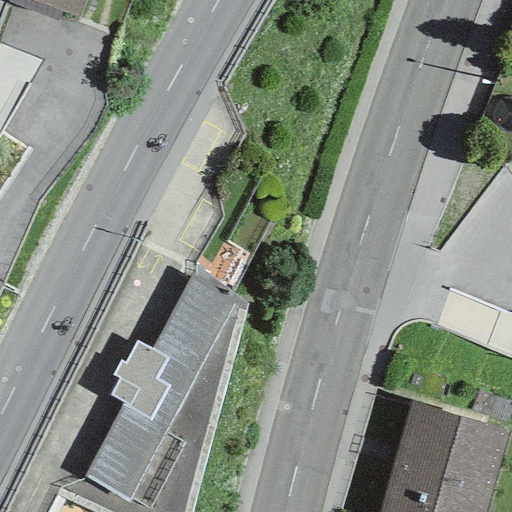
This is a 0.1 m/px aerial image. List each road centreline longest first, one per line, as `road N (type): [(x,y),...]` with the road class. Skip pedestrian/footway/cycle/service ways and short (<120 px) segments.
road 1 (tertiary): [(282,511),(388,152),(442,0)]
road 2 (tertiary): [(221,0),(0,418)]
